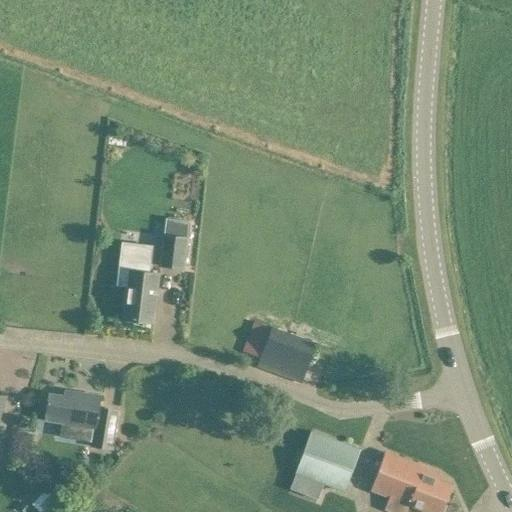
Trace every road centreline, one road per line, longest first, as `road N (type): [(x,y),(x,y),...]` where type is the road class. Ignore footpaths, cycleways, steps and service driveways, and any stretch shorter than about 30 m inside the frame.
road 1 (unclassified): [(464,393),(330,408),(184,358),(6,338)]
road 2 (unclassified): [(464,393),(430,250),(423,144),(433,0)]
